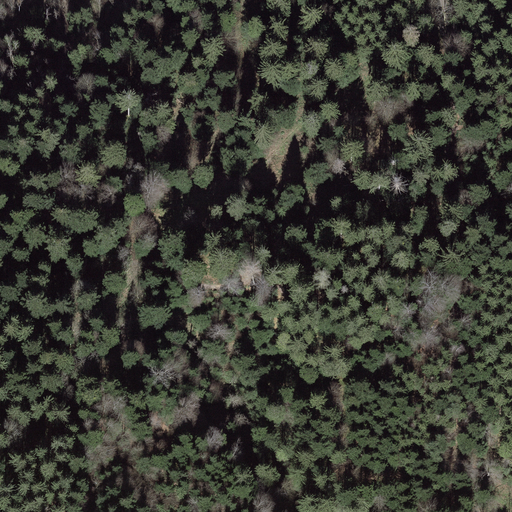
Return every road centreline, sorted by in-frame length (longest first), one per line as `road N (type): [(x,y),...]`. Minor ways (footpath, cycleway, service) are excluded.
road 1 (track): [(100,316),(174,238),(361,85),(432,6)]
road 2 (track): [(433,339),(463,294),(470,262),(451,153),(456,71),(432,6),(437,0)]
road 3 (track): [(0,199),(25,194),(67,206),(118,206),(188,226)]
